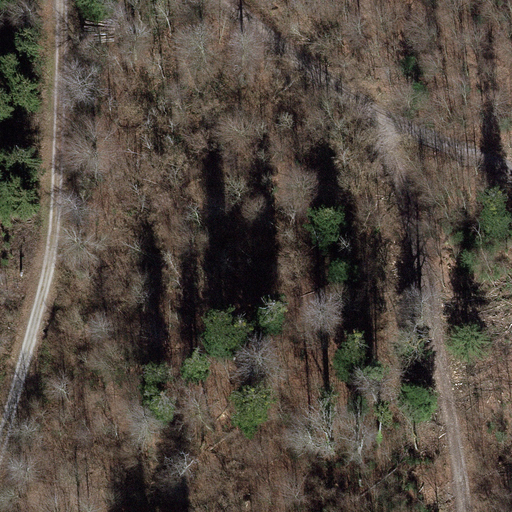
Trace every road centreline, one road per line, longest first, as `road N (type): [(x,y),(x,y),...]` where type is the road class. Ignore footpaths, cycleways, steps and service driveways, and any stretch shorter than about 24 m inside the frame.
road 1 (track): [(0,451),(58,206),(61,0)]
road 2 (track): [(227,0),(275,43),(408,133),(511,172)]
